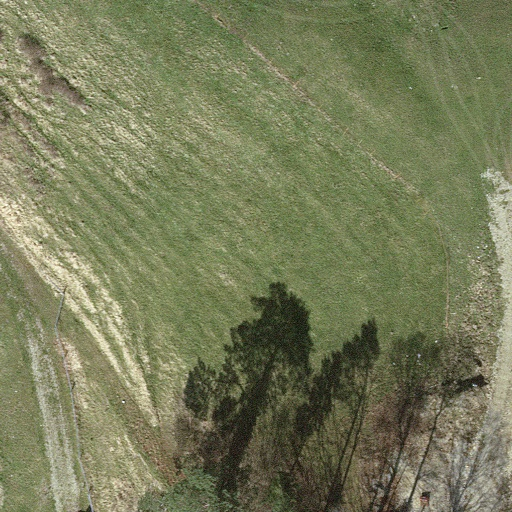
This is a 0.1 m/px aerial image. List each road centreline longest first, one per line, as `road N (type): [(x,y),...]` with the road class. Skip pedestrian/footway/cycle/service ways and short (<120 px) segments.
road 1 (track): [(476,89),(511,219)]
road 2 (track): [(511,380),(483,511)]
